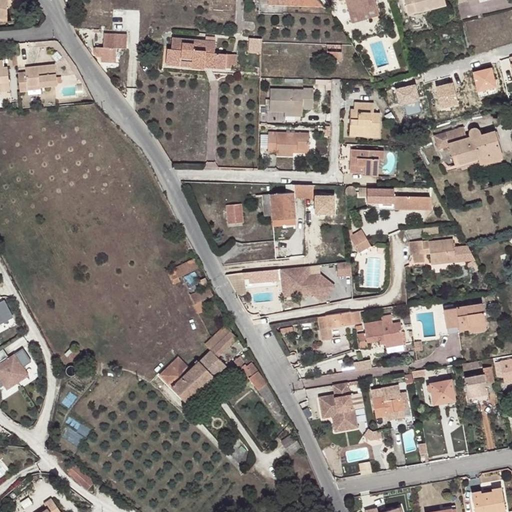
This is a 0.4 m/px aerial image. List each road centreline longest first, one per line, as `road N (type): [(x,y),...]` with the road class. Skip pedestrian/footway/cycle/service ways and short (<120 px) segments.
road 1 (residential): [(53,4),(102,93),(162,175),(329,490)]
road 2 (unclassified): [(31,440),(44,422),(52,371),(0,268)]
road 3 (residential): [(511,457),(329,490)]
road 4 (unknown): [(284,394),(440,358)]
